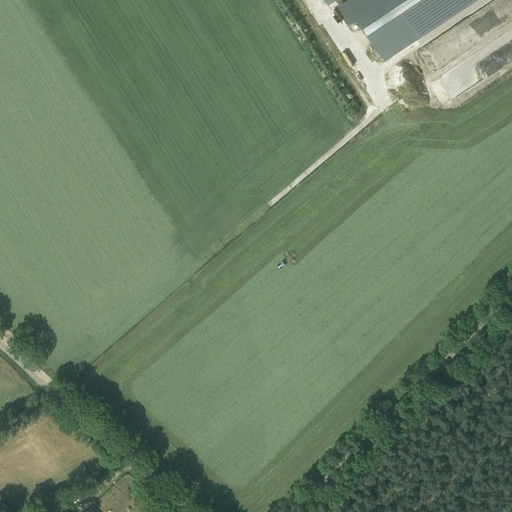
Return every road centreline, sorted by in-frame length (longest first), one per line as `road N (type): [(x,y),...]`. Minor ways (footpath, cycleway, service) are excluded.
road 1 (track): [(511,294),(290,511)]
road 2 (track): [(186,511),(0,337)]
